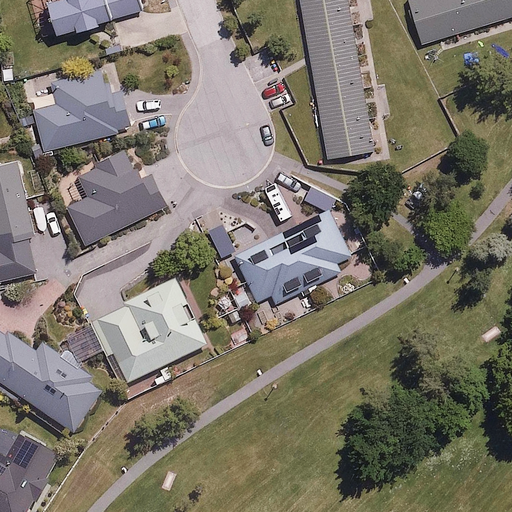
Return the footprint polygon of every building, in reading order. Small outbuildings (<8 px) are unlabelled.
[(48,0),(56,28),(144,5),(142,0),(48,0)] [(347,0),(301,0),(328,157),(373,150),(347,0)] [(511,0),(409,0),(423,41),(511,11),(511,0)] [(104,79),(101,67),(46,79),(51,101),(35,104),(44,146),(121,130),(120,123),(131,121),(122,82),(112,85),(110,78),(104,79)] [(87,190),(67,199),(85,240),(165,204),(157,187),(150,190),(132,149),(128,151),(125,145),(97,158),(100,164),(79,173),(87,190)] [(15,230),(34,226),(18,155),(0,158),(0,228),(14,225),(15,230)] [(352,251),(344,235),(353,231),(348,222),(340,226),(329,204),(334,201),(326,185),(311,192),(318,206),(323,203),(326,208),(235,251),(257,297),(270,290),(274,299),(342,267),(338,258),(352,251)] [(0,241),(0,277),(35,269),(27,234),(0,241)] [(208,344),(175,273),(123,297),(126,302),(88,320),(105,355),(111,352),(125,382),(208,344)] [(35,350),(0,326),(0,379),(72,429),(104,382),(42,340),(35,350)] [(0,511),(27,511),(59,453),(19,432),(7,454),(0,449),(0,511)]
